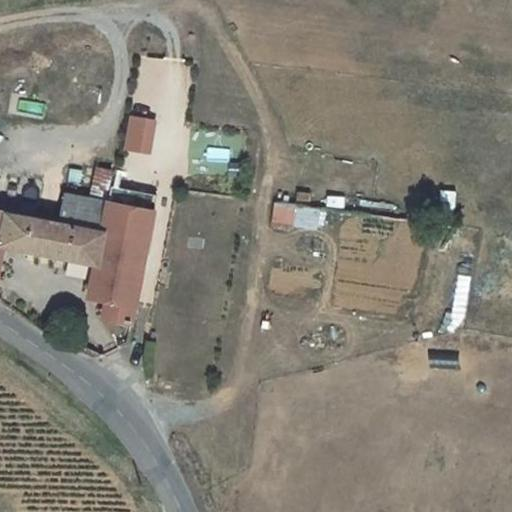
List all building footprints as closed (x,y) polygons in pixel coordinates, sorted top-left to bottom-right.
[(152,154),(157,119),(130,115),(125,150),(152,154)] [(113,297),(138,302),(160,206),(161,189),(115,182),(112,198),(101,265),(97,293),(113,297)] [(60,221),(9,212),(3,246),(101,265),(112,198),(67,190),(60,221)] [(317,227),(318,207),(273,205),(273,226),(317,227)] [(0,267),(3,246),(9,212),(0,210),(0,267)] [(138,302),(113,297),(110,317),(134,322),(138,302)]
